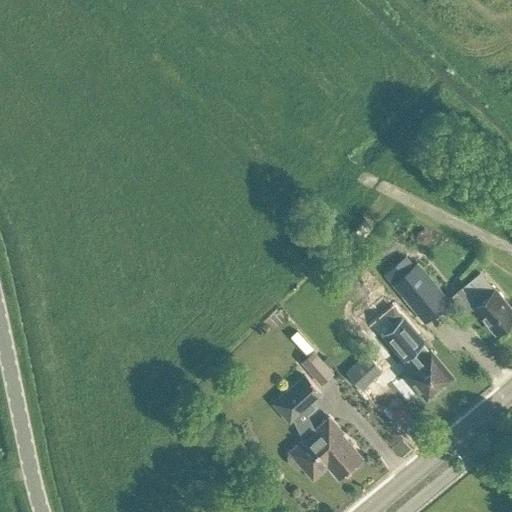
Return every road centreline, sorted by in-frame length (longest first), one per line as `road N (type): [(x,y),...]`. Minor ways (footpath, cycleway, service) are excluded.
road 1 (unclassified): [(41,511),(0,317)]
road 2 (tertiary): [(371,511),(511,392)]
road 3 (track): [(402,0),(438,32),(472,48),(511,38)]
